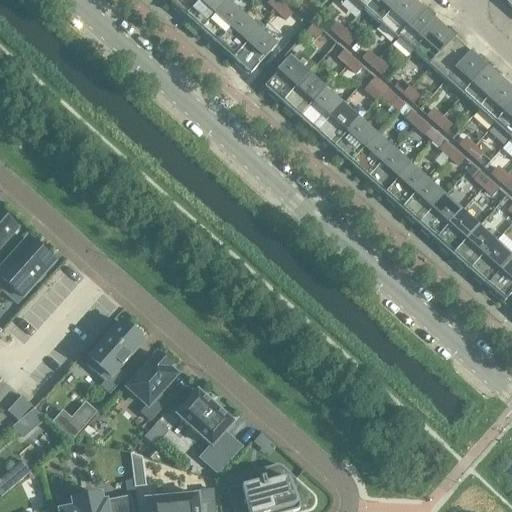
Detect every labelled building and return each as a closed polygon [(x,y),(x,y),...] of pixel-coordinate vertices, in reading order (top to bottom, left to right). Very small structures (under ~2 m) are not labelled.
[(170,0),(168,3),(184,17),(199,0),(170,0)] [(222,0),(199,0),(184,17),(200,32),(226,3),(222,0)] [(276,12),(282,5),(276,0),(270,0),(267,3),(276,12)] [(350,0),(363,11),(372,0),(350,0)] [(372,0),(363,11),(379,25),(401,0),(372,0)] [(408,0),(401,0),(379,25),(395,40),(421,11),(408,0)] [(226,3),(200,32),(216,46),(242,18),(226,3)] [(285,21),(292,14),(282,5),(276,12),(285,21)] [(304,5),(297,12),(307,21),(313,14),(304,5)] [(421,11),(395,40),(396,41),(398,39),(413,53),(437,26),(421,11)] [(242,18),(216,46),(233,61),(258,32),(242,18)] [(338,39),(344,32),(335,23),(328,31),(338,39)] [(316,40),(322,33),(312,24),(306,31),(316,40)] [(437,26),(413,53),(429,67),(453,40),(437,26)] [(258,32),(233,61),(249,75),(275,47),(258,32)] [(338,39),(347,48),(354,41),(344,32),(338,39)] [(453,40),(429,67),(445,81),(469,55),(453,40)] [(346,66),(352,59),(343,51),(336,58),(346,66)] [(360,59),(379,76),(385,69),(366,52),(360,59)] [(469,55),(445,81),(461,96),(485,69),(469,55)] [(355,75),(362,68),(352,59),(346,66),(355,75)] [(264,88),(281,104),(307,76),(289,60),(264,88)] [(485,69),(461,96),(477,110),(501,84),(485,69)] [(307,76),(281,104),(298,120),(324,91),(307,76)] [(380,97),(386,90),(374,79),(363,91),(375,102),(380,97)] [(399,81),(392,88),(411,105),(418,98),(399,81)] [(511,93),(501,84),(477,110),(494,125),(511,104),(511,93)] [(389,105),(395,98),(386,90),(380,97),(389,105)] [(324,91),(298,120),(315,135),(341,106),(324,91)] [(511,104),(494,125),(510,139),(511,136),(511,104)] [(341,106),(315,135),(332,150),(358,122),(341,106)] [(431,110),(425,117),(434,126),(441,119),(431,110)] [(414,127),(420,120),(411,112),(404,119),(414,127)] [(441,119),(434,126),(444,134),(450,127),(441,119)] [(423,135),(429,129),(420,120),(414,127),(423,135)] [(358,122),(332,150),(349,165),(375,137),(358,122)] [(375,137),(349,165),(366,181),(392,152),(375,137)] [(463,139),(457,146),(467,155),(473,148),(463,139)] [(448,158),(455,151),(445,142),(439,149),(448,158)] [(473,148),(467,155),(476,163),(482,156),(473,148)] [(457,166),(464,159),(455,151),(448,158),(457,166)] [(392,152),(366,181),(383,196),(409,168),(392,152)] [(409,168),(383,196),(401,211),(426,183),(409,168)] [(496,168),(489,175),(499,184),(505,177),(496,168)] [(482,188),(488,182),(479,173),(473,180),(482,188)] [(511,182),(505,177),(499,184),(508,192),(511,187),(511,182)] [(491,197),(498,190),(488,182),(482,188),(491,197)] [(426,183),(401,211),(417,227),(443,198),(426,183)] [(443,198),(417,227),(434,242),(460,213),(443,198)] [(460,213),(434,242),(451,257),(477,229),(460,213)] [(0,249),(17,230),(0,215),(0,249)] [(477,229),(451,257),(468,272),(494,244),(477,229)] [(2,292),(17,305),(54,264),(27,240),(0,270),(0,279),(7,286),(2,292)] [(494,244),(468,272),(485,287),(511,259),(494,244)] [(511,259),(485,287),(503,303),(511,293),(511,259)] [(142,343),(121,323),(89,359),(90,360),(85,366),(104,383),(100,387),(109,395),(125,378),(117,371),(120,367),(121,368),(130,358),(129,357),(142,343)] [(141,414),(150,422),(167,403),(158,395),(174,377),(166,370),(169,367),(157,357),(128,389),(147,406),(141,414)] [(177,414),(175,416),(177,418),(210,447),(209,447),(210,447),(199,459),(217,475),(241,448),(229,437),(224,433),(231,426),(233,424),(231,423),(219,412),(220,412),(218,411),(217,411),(211,406),(212,405),(210,404),(198,394),(199,393),(197,392),(195,394),(177,414)] [(31,407),(22,398),(9,414),(18,422),(31,407)] [(52,426),(73,444),(96,416),(86,407),(71,423),(61,415),(52,426)] [(166,432),(157,423),(144,438),(153,446),(166,432)] [(31,472),(22,461),(0,479),(0,497),(1,498),(31,472)] [(242,485),(226,489),(232,511),(290,511),(297,510),(294,499),(295,498),(289,484),(293,480),(294,481),(295,480),(279,466),(278,466),(276,466),(257,471),(261,486),(244,490),(242,485)] [(144,501),(145,511),(214,511),(212,491),(200,492),(201,496),(181,498),(180,494),(161,496),(161,499),(144,501)] [(131,511),(129,498),(101,504),(99,496),(72,502),(74,509),(60,511),(131,511)]
